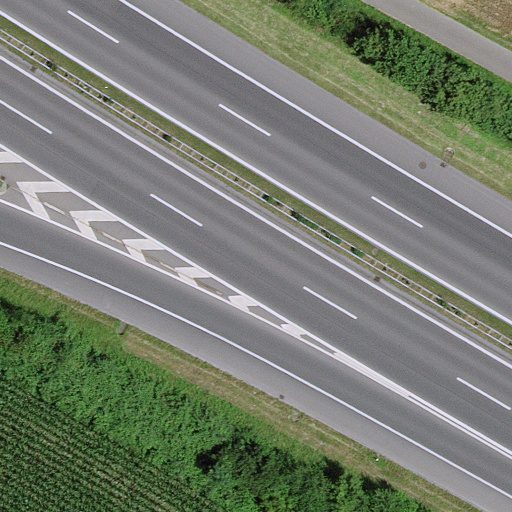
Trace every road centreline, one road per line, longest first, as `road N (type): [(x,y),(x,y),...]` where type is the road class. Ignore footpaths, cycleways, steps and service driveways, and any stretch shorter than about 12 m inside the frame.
road 1 (motorway): [(0,102),(511,409)]
road 2 (motorway): [(0,228),(245,336),(511,483)]
road 3 (motorway): [(511,279),(36,0)]
road 4 (unclassified): [(511,76),(374,0)]
